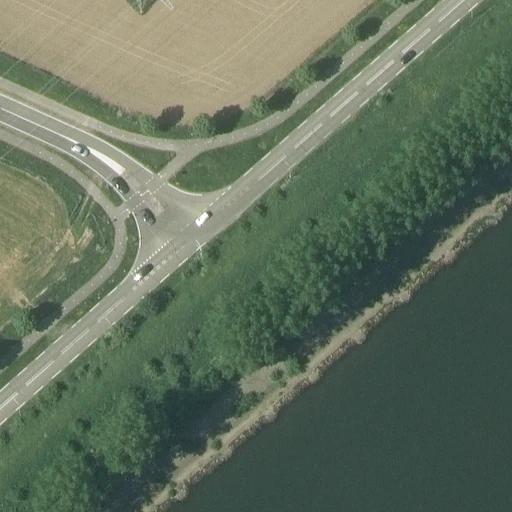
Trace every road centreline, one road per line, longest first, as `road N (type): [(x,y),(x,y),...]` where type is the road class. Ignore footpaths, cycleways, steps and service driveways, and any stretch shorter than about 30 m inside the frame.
road 1 (secondary): [(193,237),(463,0)]
road 2 (secondary): [(0,410),(193,237)]
road 3 (secondary): [(193,237),(108,165),(0,109)]
